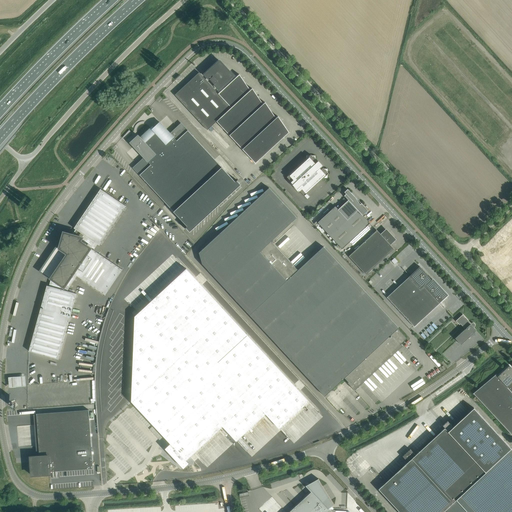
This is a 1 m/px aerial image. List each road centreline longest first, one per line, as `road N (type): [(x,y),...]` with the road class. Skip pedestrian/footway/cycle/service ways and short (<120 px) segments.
road 1 (unclassified): [(0,348),(18,273),(44,221),(145,100),(196,49),(215,43),(246,54),(502,333)]
road 2 (unknown): [(345,423),(196,257),(204,235),(259,182),(283,193),(422,354),(420,375),(391,397),(399,408)]
road 3 (unknown): [(106,492),(97,380),(102,329),(127,275),(159,247),(178,254),(332,427)]
road 4 (unclassified): [(320,449),(169,487),(44,497),(16,480),(0,421)]
road 5 (unclassified): [(463,250),(230,0)]
road 6 (unknown): [(125,410),(182,474),(332,427)]
road 7 (unclassified): [(185,0),(25,162)]
road 8 (unclassified): [(320,449),(435,387),(502,333)]
road 9 (unknown): [(96,156),(134,208),(109,246),(122,255),(123,272),(107,294),(88,299)]
road 10 (motorway): [(0,134),(133,0)]
road 11 (motorway): [(113,0),(0,113)]
road 12 (unknown): [(339,174),(311,200),(298,198),(278,168),(300,147),(315,147)]
